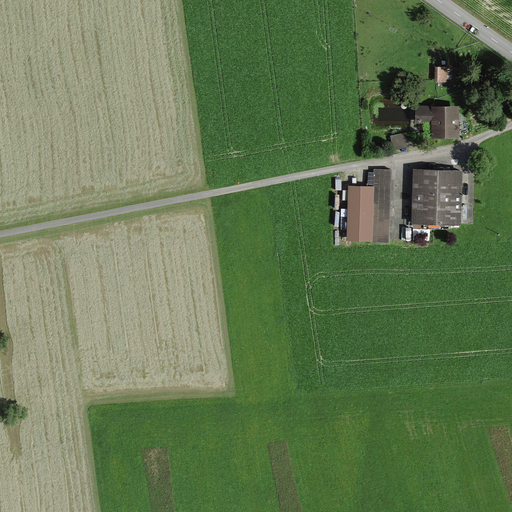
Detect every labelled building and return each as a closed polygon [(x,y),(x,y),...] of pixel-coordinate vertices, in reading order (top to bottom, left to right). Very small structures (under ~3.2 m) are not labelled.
[(450,68),(437,68),(437,81),(450,81),(450,68)] [(458,107),(431,107),(432,137),(458,137),(458,107)] [(405,135),(393,136),(395,148),(407,147),(405,135)] [(458,172),(414,171),(413,226),(457,227),(458,172)] [(376,190),(350,189),(348,240),(389,242),(392,173),(377,172),(376,190)]
